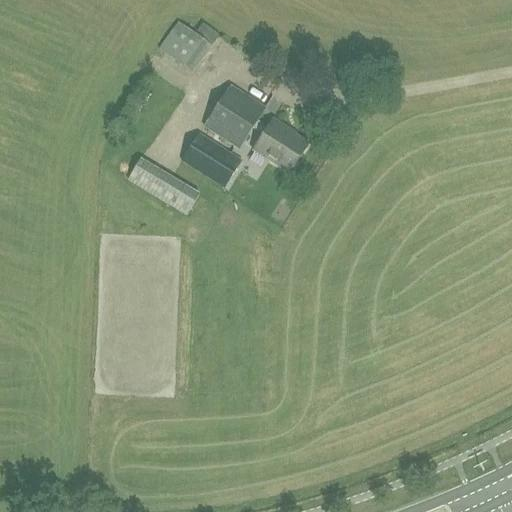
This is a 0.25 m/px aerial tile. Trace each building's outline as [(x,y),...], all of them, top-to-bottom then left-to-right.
[(177,23),(158,49),(192,73),(210,46),(194,35),(177,23)] [(201,25),(194,35),(210,46),(217,36),(201,25)] [(287,130),(272,120),(267,128),(257,122),(265,110),(230,88),(204,128),(240,151),(253,129),(262,135),(251,152),(288,175),(307,145),(286,132),(287,130)] [(241,162),(198,135),(181,162),(224,189),(241,162)] [(197,197),(139,161),(126,181),(185,218),(197,197)]
